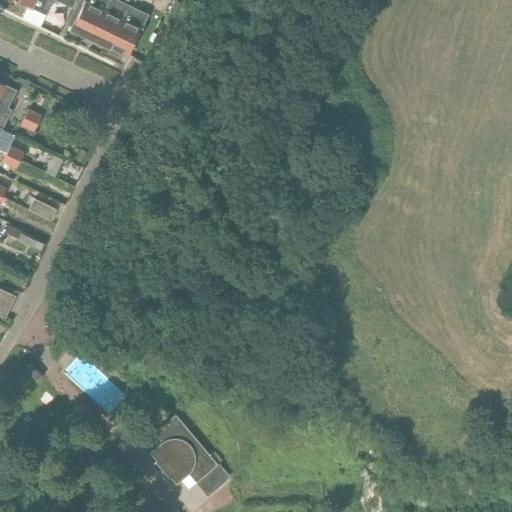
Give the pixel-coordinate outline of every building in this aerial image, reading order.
[(14,0),(45,15),(51,0),(14,0)] [(75,0),(62,0),(61,4),(72,8),(74,5),(76,0),(75,0)] [(85,0),(72,28),(91,37),(108,0),(85,0)] [(108,0),(91,37),(109,46),(129,5),(117,0),(108,0)] [(129,5),(109,46),(128,55),(147,14),(129,5)] [(12,110),(7,107),(15,91),(3,85),(0,84),(0,128),(2,130),(12,110)] [(20,126),(33,132),(41,116),(28,109),(20,126)] [(20,159),(24,151),(11,145),(7,153),(20,159)] [(15,169),(20,159),(7,153),(2,163),(15,169)] [(28,210),(50,221),(55,209),(33,198),(28,210)] [(0,302),(10,307),(15,296),(0,289),(0,302)] [(0,315),(4,318),(10,307),(0,302),(0,315)] [(148,458),(175,490),(188,479),(203,496),(225,479),(175,418),(153,438),(161,447),(148,458)]
